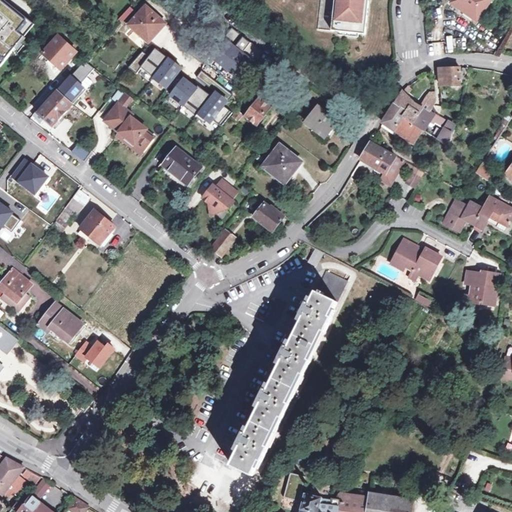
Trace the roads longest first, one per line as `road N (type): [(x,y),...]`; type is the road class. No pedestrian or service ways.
road 1 (residential): [(206,277),(0,105)]
road 2 (residential): [(206,277),(56,470)]
road 3 (unclassified): [(206,277),(234,272),(296,229),(373,120)]
road 4 (residential): [(210,0),(373,120)]
